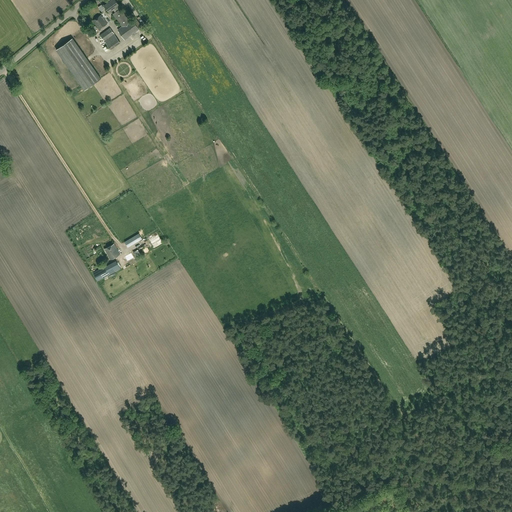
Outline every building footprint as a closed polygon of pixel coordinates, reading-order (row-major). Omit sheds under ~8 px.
[(115,0),(111,0),(104,6),(109,12),(113,9),(116,12),(113,14),(122,27),(118,30),(125,39),(139,29),(132,19),(130,21),(120,8),(120,9),(117,6),(119,5),(115,0)] [(100,29),(107,24),(101,15),(93,21),(100,29)] [(120,42),(110,28),(100,35),(111,49),(120,42)] [(101,79),(73,38),(56,50),(84,90),(101,79)] [(125,242),(128,247),(142,239),(139,234),(125,242)] [(160,235),(152,240),(156,247),(164,242),(160,235)] [(110,260),(120,255),(114,244),(105,249),(110,260)] [(121,259),(124,265),(132,261),(129,255),(121,259)] [(93,273),(98,281),(120,269),(116,261),(93,273)]
